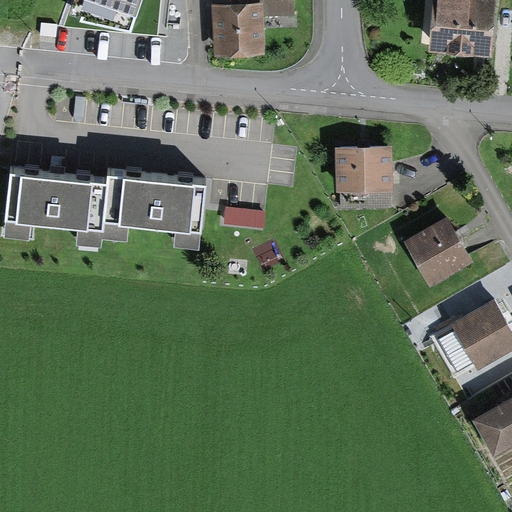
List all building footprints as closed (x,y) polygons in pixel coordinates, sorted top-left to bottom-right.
[(70,0),(70,2),(132,22),(139,0),(70,0)] [(251,0),(252,6),(212,8),(214,54),(260,52),(258,20),(289,18),(288,0),(251,0)] [(432,0),(429,44),(491,49),(495,0),(432,0)] [(390,151),(341,151),(340,210),(389,211),(390,151)] [(102,185),(9,174),(3,224),(94,234),(96,224),(199,237),(205,185),(103,173),(102,185)] [(448,221),(406,243),(428,285),(471,263),(456,235),(448,221)] [(511,348),(511,334),(492,302),(449,329),(475,371),(511,348)] [(511,400),(471,424),(489,453),(511,440),(511,441),(511,400)]
